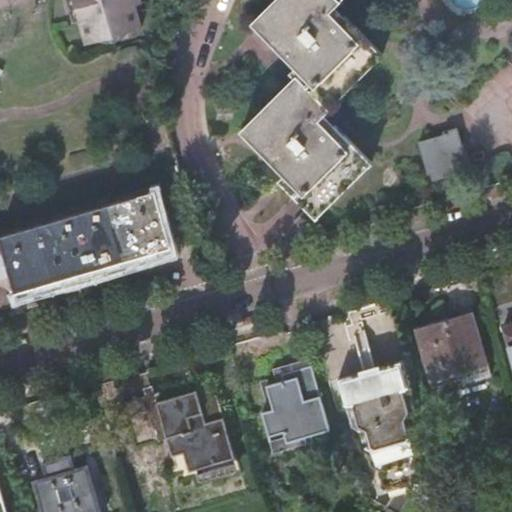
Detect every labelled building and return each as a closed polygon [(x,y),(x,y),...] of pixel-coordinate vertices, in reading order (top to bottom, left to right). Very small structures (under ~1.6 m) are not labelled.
[(128,28),(129,31),(142,28),(135,4),(142,3),(140,0),(67,0),(73,22),(80,21),(87,44),(99,40),(98,36),(128,28)] [(272,0),(252,21),(295,64),(288,71),(294,76),(242,129),(263,150),(245,168),(268,190),(281,178),(317,214),(371,160),(334,123),(328,128),(318,118),(382,53),(344,17),(339,21),(328,10),(337,0),(272,0)] [(136,120),(122,124),(121,126),(125,141),(141,136),(136,120)] [(452,134),(427,141),(435,173),(438,172),(440,179),(478,168),(473,152),(467,154),(465,148),(469,147),(464,128),(451,131),(452,134)] [(154,191),(15,234),(0,290),(0,297),(9,295),(17,293),(169,246),(171,245),(154,191)] [(0,290),(15,234),(0,238),(0,290)] [(456,314),(417,326),(432,384),(451,379),(449,373),(487,361),(472,306),(455,309),(456,314)] [(355,330),(360,349),(371,346),(365,327),(355,330)] [(371,346),(360,349),(366,369),(376,366),(371,346)] [(376,366),(366,369),(340,376),(359,445),(366,443),(371,461),(378,460),(384,484),(420,474),(413,450),(420,448),(415,430),(421,428),(402,359),(376,366)] [(273,407),(263,410),(269,432),(284,428),(287,439),(330,427),(312,364),(281,372),(283,379),(266,384),(273,407)] [(160,399),(175,454),(186,451),(191,467),(236,454),(214,375),(194,380),(197,388),(160,399)] [(147,394),(126,400),(139,445),(160,439),(147,394)] [(63,420),(35,428),(48,475),(35,479),(44,511),(102,511),(89,464),(78,467),(63,420)] [(0,511),(11,511),(0,474),(0,511)]
